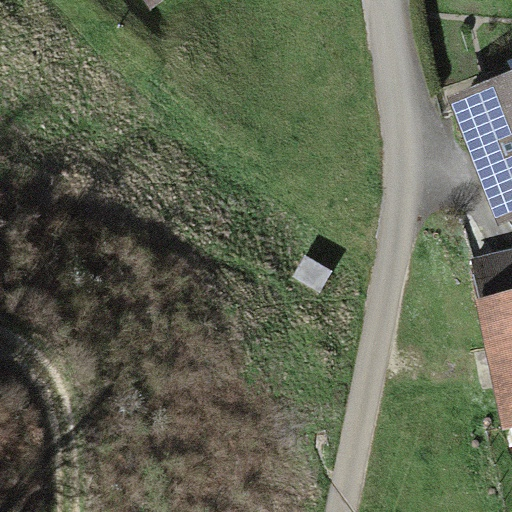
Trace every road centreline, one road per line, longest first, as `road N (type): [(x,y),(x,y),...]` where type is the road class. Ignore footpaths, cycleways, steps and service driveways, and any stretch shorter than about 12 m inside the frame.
road 1 (track): [(386,0),(404,160),(400,211),(339,511)]
road 2 (track): [(64,511),(61,460),(44,403),(0,350)]
